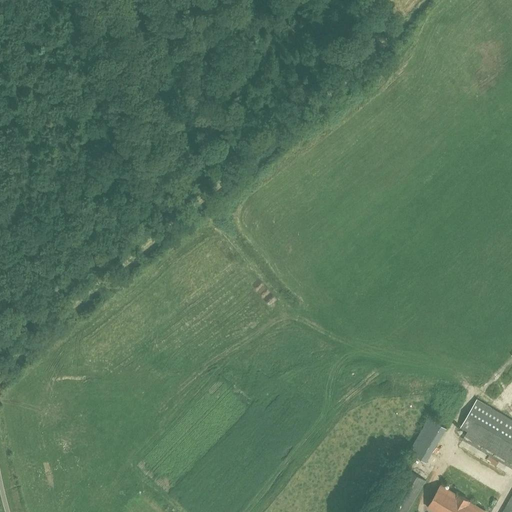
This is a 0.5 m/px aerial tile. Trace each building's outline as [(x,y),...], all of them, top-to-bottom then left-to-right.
[(477,398),(460,426),(467,430),(462,439),(480,449),(497,459),(511,468),(511,419),(480,400),(477,398)] [(447,428),(429,416),(408,450),(427,462),(447,428)] [(406,511),(425,480),(408,470),(383,511),(406,511)] [(426,507),(434,511),(484,511),(486,510),(440,483),(426,507)] [(511,511),(511,495),(501,511),(511,511)]
